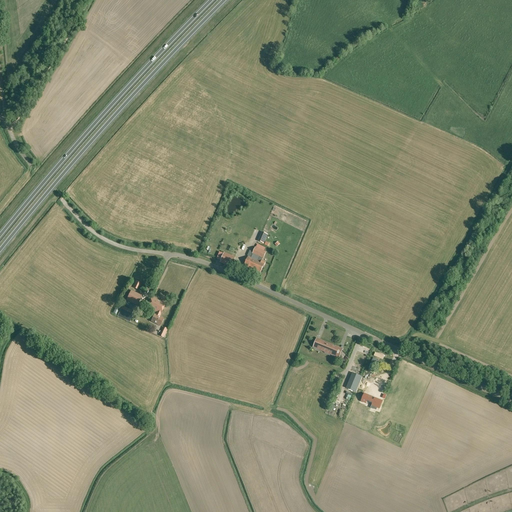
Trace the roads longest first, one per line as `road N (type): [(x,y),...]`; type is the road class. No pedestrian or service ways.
road 1 (unclassified): [(511,401),(208,264),(107,241),(61,199)]
road 2 (trunk): [(0,250),(224,0)]
road 3 (trunk): [(211,0),(0,236)]
